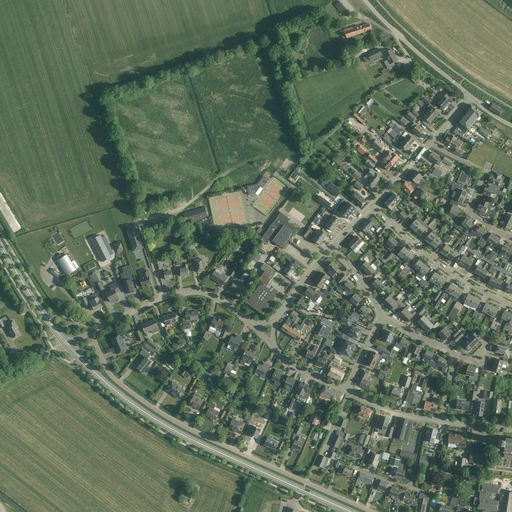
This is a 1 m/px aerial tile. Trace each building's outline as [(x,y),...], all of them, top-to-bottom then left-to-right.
[(348,11),(339,1),(335,5),(343,15),(348,11)] [(354,27),(344,30),(344,31),(346,38),(363,33),(364,36),(369,34),(368,31),(371,30),(369,24),(359,27),(358,26),(354,27)] [(381,55),(378,49),(367,55),(367,56),(362,58),(365,63),(370,60),(370,61),(381,55)] [(397,60),(391,50),(384,54),(388,60),(384,62),(388,69),(395,65),(394,62),(397,60)] [(441,100),(438,104),(441,106),(440,107),(444,110),(447,106),(446,105),(449,102),(446,99),(449,97),(443,92),(441,95),(442,96),(439,98),(441,100)] [(431,102),(423,95),(420,97),(423,100),(428,105),(431,102)] [(503,110),(493,104),(489,109),(499,116),(503,110)] [(425,110),(435,118),(439,113),(430,105),(428,107),(430,110),(428,112),(425,110)] [(472,105),(458,122),(459,122),(456,126),(465,133),(468,129),(469,129),(482,113),(472,105)] [(363,107),(358,112),(362,116),(367,110),(363,107)] [(407,112),(416,118),(419,115),(414,110),(411,113),(408,110),(407,112)] [(430,123),(435,118),(425,110),(420,116),(423,119),(424,118),(430,123)] [(416,118),(407,112),(404,115),(406,116),(412,122),(416,118)] [(417,126),(414,123),(410,128),(413,130),(412,130),(419,136),(423,131),(417,125),(417,126)] [(474,143),(478,138),(479,139),(486,132),(477,124),(472,130),(474,131),(468,138),(474,143)] [(396,133),(390,128),(387,132),(395,139),(398,135),(396,133)] [(406,139),(405,141),(410,146),(415,140),(408,134),(404,138),(406,139)] [(457,138),(450,135),(449,138),(448,137),(444,143),(455,148),(458,142),(456,141),(457,138)] [(405,151),(410,146),(405,141),(403,142),(402,141),(399,145),(405,151)] [(381,147),(376,142),(372,146),(378,151),(378,150),(380,152),(383,149),(381,147)] [(387,159),(393,164),(399,158),(393,153),(392,154),(389,152),(384,157),(386,158),(387,159)] [(436,164),(437,163),(439,165),(442,161),(443,160),(442,159),(440,158),(432,152),(428,158),(432,161),(436,164)] [(378,161),(370,154),(367,158),(374,165),(378,161)] [(442,159),(443,160),(442,161),(450,166),(452,162),(443,156),(442,159)] [(388,171),(393,164),(387,159),(386,158),(384,157),(380,161),(383,164),(382,165),(388,171)] [(431,174),(439,177),(442,172),(435,168),(431,174)] [(362,176),(354,169),(350,174),(358,181),(362,176)] [(372,179),(377,183),(381,178),(371,169),(367,174),(372,179)] [(420,175),(416,171),(410,177),(416,183),(420,180),(422,182),(428,176),(423,172),(420,175)] [(465,185),(470,174),(462,171),(457,182),(465,185)] [(496,185),(497,186),(501,179),(500,179),(502,175),(496,173),(494,176),(494,177),(492,176),(491,176),(488,182),(489,182),(488,185),(495,188),(496,185)] [(372,188),(377,183),(372,179),(367,174),(370,177),(365,182),(372,188)] [(269,180),(263,176),(257,184),(247,186),(249,195),(255,194),(260,187),(263,188),(269,180)] [(357,181),(354,178),(350,182),(354,185),(353,185),(360,191),(364,186),(357,181)] [(414,190),(406,182),(401,187),(410,195),(414,190)] [(329,184),(326,188),(337,197),(340,193),(329,184)] [(457,192),(454,199),(462,203),(467,193),(463,191),(464,188),(453,184),(451,188),(452,190),(457,192)] [(505,194),(502,192),(489,186),(488,189),(487,188),(486,190),(484,189),(482,194),(490,197),(490,196),(492,198),(494,194),(495,193),(504,197),(505,194)] [(314,189),(312,188),(311,189),(310,189),(307,193),(313,198),(316,194),(314,193),(315,192),(313,190),(314,189)] [(423,192),(419,188),(412,196),(416,200),(423,192)] [(366,202),(356,192),(350,197),(361,207),(366,202)] [(389,199),(396,205),(401,200),(394,194),(389,199)] [(320,196),(317,200),(328,208),(331,204),(320,196)] [(480,200),(478,205),(487,209),(490,210),(494,202),(484,198),(482,201),(480,200)] [(396,205),(389,199),(385,204),(393,212),(395,210),(393,208),(396,205)] [(344,200),(340,205),(351,214),(352,212),(355,209),(344,200)] [(458,204),(451,201),(448,207),(452,208),(449,213),(457,216),(459,211),(458,211),(459,208),(457,207),(458,204)] [(419,204),(414,209),(411,212),(414,215),(421,207),(419,204)] [(351,214),(340,205),(336,210),(347,219),(350,215),(351,214)] [(477,210),(480,211),(479,214),(487,217),(490,210),(487,209),(478,205),(477,207),(478,207),(477,210)] [(197,210),(184,214),(186,220),(186,221),(186,223),(187,223),(188,223),(192,222),(192,223),(193,226),(195,225),(200,224),(201,225),(203,231),(203,232),(204,232),(212,230),(213,229),(214,229),(211,220),(210,219),(209,219),(208,219),(208,216),(205,208),(197,210)] [(261,239),(260,240),(267,245),(271,239),(273,241),(281,247),(284,249),(290,240),(291,239),(294,235),(294,234),(297,229),(293,226),(288,222),(290,219),(281,212),(281,213),(272,225),(269,229),(269,228),(261,239)] [(407,216),(402,212),(398,216),(403,221),(407,216)] [(330,221),(336,226),(340,221),(333,216),(330,220),(327,218),(325,220),(329,222),(330,221)] [(428,226),(431,229),(434,224),(438,220),(436,217),(428,226)] [(463,227),(469,219),(467,218),(466,218),(464,217),(461,221),(459,224),(463,227)] [(410,227),(415,231),(423,222),(418,218),(410,227)] [(370,219),(365,224),(371,229),(373,227),(376,231),(379,228),(370,219)] [(469,219),(463,227),(464,227),(467,229),(465,233),(464,234),(467,235),(473,226),(471,224),(473,222),(469,219)] [(332,231),(336,226),(330,221),(329,222),(327,225),(323,223),(322,225),(326,228),(326,227),(332,231)] [(511,224),(505,221),(502,226),(509,229),(511,224)] [(428,227),(423,222),(415,231),(420,236),(426,229),(428,227)] [(369,231),(371,229),(365,224),(361,228),(372,240),(375,238),(369,231)] [(143,248),(136,226),(127,229),(134,251),(143,248)] [(481,228),(479,226),(477,229),(474,227),(470,234),(475,237),(476,235),(481,238),(486,230),(482,227),(481,228)] [(311,231),(308,228),(302,235),(306,238),(311,231)] [(385,232),(382,229),(377,235),(380,238),(385,232)] [(317,235),(323,240),(327,235),(320,230),(317,234),(314,232),(313,233),(316,236),(317,235)] [(433,231),(428,237),(425,240),(425,241),(426,240),(431,244),(436,237),(438,235),(433,231)] [(488,247),(489,247),(496,237),(491,234),(486,241),(491,244),(488,247)] [(112,258),(100,235),(91,240),(103,262),(112,258)] [(317,235),(316,236),(314,239),(312,238),(311,240),(313,241),(313,240),(319,245),(323,240),(317,235)] [(353,241),(358,246),(362,242),(357,236),(353,241)] [(398,243),(391,237),(386,243),(390,247),(388,249),(391,251),(393,249),(398,243)] [(436,237),(431,244),(436,248),(436,249),(442,241),(436,237)] [(500,240),(496,237),(489,247),(493,250),(495,247),(500,240)] [(354,250),(358,246),(353,241),(348,245),(354,250)] [(441,252),(446,256),(452,249),(447,245),(441,252),(441,253),(441,252)] [(498,257),(503,259),(508,248),(503,245),(499,253),(500,254),(498,257)] [(401,257),(403,259),(406,256),(409,252),(404,248),(399,254),(396,252),(393,255),(393,254),(387,261),(390,263),(391,262),(392,263),(392,262),(396,258),(398,260),(401,257)] [(511,249),(508,248),(503,259),(508,261),(509,258),(510,258),(511,252),(511,249)] [(459,252),(458,251),(456,250),(454,251),(452,249),(446,256),(451,260),(451,261),(455,257),(459,252)] [(473,250),(471,253),(476,256),(475,258),(478,260),(480,256),(477,255),(478,253),(473,250)] [(387,261),(393,254),(390,252),(386,257),(380,251),(378,253),(381,256),(387,262),(387,261)] [(492,251),(489,255),(488,254),(486,257),(490,260),(491,259),(492,258),(495,253),(492,251)] [(409,252),(406,256),(403,259),(406,261),(403,265),(405,266),(400,273),(402,275),(409,268),(407,266),(408,263),(409,263),(414,256),(409,252)] [(67,255),(66,254),(63,256),(63,257),(62,258),(61,255),(57,257),(59,260),(58,260),(58,261),(59,261),(66,272),(62,275),(54,269),(51,272),(58,278),(57,278),(58,280),(59,279),(62,281),(65,278),(63,276),(67,274),(68,275),(67,275),(68,275),(70,277),(73,275),(72,274),(73,273),(75,275),(78,273),(76,270),(77,270),(67,255)] [(285,265),(288,266),(294,271),(298,266),(289,260),(291,257),(286,254),(284,257),(289,260),(285,265)] [(464,266),(469,257),(468,258),(463,255),(462,257),(458,263),(464,266)] [(198,257),(191,259),(192,266),(193,268),(196,267),(198,272),(205,271),(204,267),(205,266),(204,263),(203,263),(202,260),(199,260),(198,257)] [(472,259),(469,257),(464,266),(469,269),(473,263),(470,261),(472,259)] [(415,275),(419,272),(424,265),(419,261),(419,260),(414,267),(412,270),(409,268),(402,275),(405,278),(411,271),(413,273),(416,269),(419,272),(416,274),(415,275)] [(489,260),(487,262),(492,265),(488,271),(491,273),(490,273),(494,266),(495,264),(493,262),(490,260),(489,260)] [(341,272),(332,262),(327,267),(330,270),(328,272),(332,277),(337,272),(339,274),(341,272)] [(365,272),(372,264),(370,262),(368,264),(366,262),(361,267),(365,272)] [(277,273),(264,263),(260,268),(265,272),(260,277),(263,280),(246,303),(249,305),(250,305),(262,314),(261,314),(262,315),(265,312),(264,311),(275,296),(276,297),(277,296),(266,287),(269,283),(268,283),(272,277),(273,278),(277,273)] [(479,276),(483,269),(481,268),(482,265),(479,263),(474,272),(479,276)] [(372,264),(365,272),(370,276),(373,273),(375,276),(381,270),(378,267),(375,271),(370,266),(372,264)] [(239,267),(235,265),(228,275),(232,277),(239,267)] [(424,276),(430,269),(429,269),(424,265),(419,272),(415,275),(421,280),(418,283),(421,286),(425,281),(422,278),(424,276)] [(129,266),(123,268),(127,281),(124,282),(124,283),(123,283),(125,288),(126,288),(127,293),(128,293),(129,294),(132,293),(131,292),(134,291),(130,279),(133,277),(129,266)] [(294,271),(288,266),(284,272),(287,274),(291,277),(294,271)] [(500,272),(501,269),(494,266),(490,273),(493,274),(495,270),(500,272)] [(170,267),(163,269),(166,280),(173,278),(170,267)] [(211,278),(222,285),(228,277),(216,269),(211,278)] [(388,277),(390,275),(383,269),(381,271),(388,277)] [(483,269),(479,276),(484,279),(488,272),(483,269)] [(503,270),(501,269),(500,272),(505,274),(505,276),(508,277),(510,273),(507,271),(507,270),(504,269),(503,270)] [(150,277),(147,270),(142,271),(142,272),(143,271),(144,275),(143,275),(144,277),(140,279),(143,287),(151,285),(149,278),(150,277)] [(318,278),(325,283),(327,280),(328,281),(329,279),(328,278),(329,277),(322,273),(318,278)] [(436,284),(440,277),(435,273),(430,280),(433,282),(436,284)] [(340,285),(342,283),(347,277),(343,274),(336,281),(340,285)] [(97,276),(91,279),(95,286),(96,285),(99,291),(104,289),(100,282),(97,276)] [(255,279),(251,276),(246,285),(250,287),(255,279)] [(488,284),(494,286),(497,279),(491,276),(488,284)] [(436,284),(433,288),(438,291),(433,299),(436,302),(433,306),(442,292),(439,290),(446,280),(440,277),(436,284)] [(325,283),(318,278),(314,284),(321,288),(322,289),(324,287),(323,286),(325,283)] [(228,288),(229,288),(239,294),(238,295),(241,291),(243,288),(238,285),(239,283),(239,281),(236,279),(234,279),(228,288)] [(340,285),(336,281),(334,279),(331,282),(337,288),(340,285)] [(377,289),(384,281),(382,279),(380,281),(378,279),(372,284),(377,289)] [(497,279),(494,286),(500,288),(503,281),(497,279)] [(384,281),(377,289),(381,293),(383,291),(385,293),(390,288),(388,286),(386,287),(382,283),(384,281)] [(428,283),(425,281),(421,286),(419,289),(421,291),(428,283)] [(342,283),(340,285),(337,288),(336,290),(342,295),(346,290),(348,293),(353,287),(354,286),(351,283),(350,284),(347,282),(345,285),(342,283)] [(120,291),(116,283),(109,287),(111,291),(106,293),(111,303),(114,301),(115,302),(116,302),(119,301),(119,300),(118,299),(119,298),(116,292),(120,291)] [(449,293),(452,295),(457,288),(452,284),(451,284),(446,291),(447,292),(445,294),(442,292),(433,306),(436,309),(445,296),(446,297),(449,293)] [(322,293),(316,289),(314,292),(309,288),(305,293),(316,302),(320,296),(322,293)] [(462,291),(457,288),(452,295),(458,299),(463,291),(462,291)] [(322,293),(329,298),(332,294),(325,289),(322,293)] [(384,301),(388,306),(393,300),(391,298),(394,295),(392,293),(384,301)] [(102,307),(96,294),(89,297),(91,301),(90,302),(92,305),(91,305),(95,311),(102,307)] [(361,299),(355,294),(351,299),(348,297),(344,303),(349,307),(353,303),(356,305),(361,299)] [(463,306),(469,309),(470,306),(473,301),(474,298),(469,295),(468,294),(463,306)] [(89,306),(85,298),(81,300),(85,308),(89,306)] [(388,306),(392,310),(396,306),(399,309),(405,302),(406,301),(405,300),(404,301),(401,298),(399,300),(399,299),(396,302),(393,300),(388,306)] [(474,298),(470,306),(476,309),(481,300),(480,300),(480,301),(474,298)] [(309,306),(300,300),(296,306),(303,310),(304,308),(307,309),(309,306)] [(451,318),(460,303),(456,301),(448,317),(451,318)] [(400,314),(404,318),(410,312),(408,310),(410,307),(408,305),(405,302),(399,309),(402,312),(400,314)] [(460,303),(451,318),(454,320),(462,305),(460,303)] [(482,312),(488,315),(492,307),(486,304),(486,303),(482,312)] [(365,308),(363,306),(361,309),(359,307),(352,314),(348,319),(349,321),(353,317),(354,318),(355,317),(357,318),(361,314),(364,316),(365,314),(367,316),(371,311),(366,307),(365,308)] [(420,316),(420,315),(425,310),(422,307),(417,312),(420,316)] [(492,307),(488,315),(491,316),(489,320),(493,322),(491,326),(494,328),(496,322),(493,321),(495,318),(494,317),(498,309),(492,307)] [(425,310),(420,315),(423,317),(418,322),(423,327),(429,321),(426,318),(428,316),(426,314),(428,313),(425,310)] [(505,312),(504,312),(500,322),(505,324),(510,314),(509,314),(509,313),(505,311),(505,312)] [(183,320),(184,330),(185,330),(190,329),(190,323),(190,320),(193,320),(193,321),(195,322),(197,322),(198,321),(198,320),(198,317),(198,312),(186,312),(186,317),(186,320),(183,320)] [(410,312),(404,318),(408,322),(416,314),(414,312),(412,314),(410,312)] [(177,321),(175,314),(164,318),(166,325),(177,321)] [(511,315),(510,314),(505,324),(506,324),(503,329),(509,332),(508,334),(510,335),(511,331),(511,326),(511,324),(511,315)] [(320,323),(332,328),(336,322),(329,318),(328,320),(323,317),(323,318),(320,323)] [(221,320),(217,318),(217,319),(214,318),(210,326),(216,329),(216,331),(215,332),(215,333),(216,334),(216,335),(217,336),(217,337),(218,337),(220,338),(221,337),(225,338),(228,331),(222,328),(224,322),(221,321),(221,320)] [(281,329),(287,333),(290,328),(287,326),(289,323),(291,320),(288,318),(286,321),(286,322),(285,324),(281,329)] [(159,331),(155,320),(142,325),(145,333),(152,330),(153,333),(159,331)] [(17,328),(13,321),(8,324),(10,327),(7,329),(13,338),(19,334),(16,328),(17,328)] [(429,321),(423,327),(428,332),(432,327),(434,330),(439,325),(437,322),(436,324),(434,322),(432,324),(429,321)] [(326,339),(332,328),(320,323),(315,333),(326,339)] [(351,326),(348,334),(353,336),(352,337),(356,339),(357,338),(358,339),(359,336),(360,337),(362,333),(361,333),(361,331),(351,326)] [(455,338),(460,332),(463,329),(462,327),(459,331),(457,329),(452,335),(455,338)] [(291,328),(287,333),(293,337),(296,332),(291,328)] [(450,335),(444,329),(439,334),(445,340),(450,335)] [(395,335),(386,330),(382,339),(390,343),(393,338),(396,340),(398,337),(394,335),(395,335)] [(471,337),(468,340),(474,346),(479,341),(475,337),(477,335),(473,330),(469,334),(471,337)] [(299,341),(302,336),(296,332),(293,337),(299,341)] [(460,332),(455,338),(453,339),(456,342),(463,335),(460,332)] [(122,339),(120,335),(112,339),(117,350),(116,350),(117,354),(126,350),(121,340),(122,339)] [(243,338),(239,336),(238,340),(232,337),(229,344),(234,346),(232,350),(236,352),(243,338)] [(324,344),(330,347),(333,341),(327,338),(324,344)] [(158,346),(149,339),(146,343),(155,349),(158,346)] [(410,342),(402,339),(401,341),(398,340),(395,346),(399,349),(401,346),(406,349),(410,342)] [(346,340),(343,347),(352,351),(353,350),(355,346),(354,346),(355,345),(346,340)] [(474,346),(468,340),(465,343),(463,341),(461,342),(469,351),(474,346)] [(155,350),(146,343),(143,347),(152,354),(155,350)] [(179,355),(190,350),(188,345),(187,346),(188,348),(186,348),(177,352),(179,355)] [(421,348),(415,345),(413,347),(410,346),(405,357),(408,359),(409,359),(412,353),(415,354),(413,356),(419,359),(421,356),(422,352),(423,352),(420,350),(421,348)] [(318,347),(315,346),(314,349),(313,348),(312,352),(308,350),(306,356),(312,359),(318,347)] [(508,349),(497,346),(495,352),(502,354),(501,357),(508,359),(509,354),(507,354),(508,349)] [(343,347),(340,353),(349,357),(350,356),(351,356),(352,352),(352,351),(343,347)] [(151,355),(143,349),(140,353),(146,358),(137,369),(143,373),(152,362),(148,359),(151,355)] [(257,351),(253,350),(252,353),(246,350),(241,360),(250,364),(257,351)] [(424,358),(422,361),(426,362),(426,363),(432,366),(435,359),(432,357),(433,354),(427,351),(425,354),(422,352),(421,356),(424,358),(423,358),(424,358)] [(369,358),(379,363),(382,357),(386,359),(391,362),(391,363),(393,358),(389,356),(387,355),(383,353),(381,356),(372,352),(369,358)] [(322,360),(319,358),(316,364),(323,367),(327,359),(331,361),(334,355),(330,353),(329,355),(325,353),(322,360)] [(342,359),(335,356),(333,360),(340,364),(342,359)] [(435,359),(432,366),(438,369),(439,365),(443,367),(442,371),(445,373),(449,366),(445,364),(447,361),(446,360),(447,359),(443,358),(443,359),(440,357),(438,361),(435,359)] [(378,366),(379,363),(369,358),(366,364),(376,369),(378,366)] [(494,365),(501,367),(505,368),(507,362),(503,361),(496,359),(494,365)] [(224,378),(228,380),(232,370),(234,365),(228,362),(224,372),(226,373),(224,378)] [(270,365),(267,364),(265,367),(259,365),(256,372),(261,374),(260,377),(264,379),(270,365)] [(501,367),(494,365),(492,371),(499,373),(503,374),(504,372),(500,371),(501,367)] [(336,368),(332,367),(327,376),(340,383),(345,373),(339,370),(339,371),(335,369),(336,368)] [(476,368),(468,367),(466,375),(470,376),(469,380),(476,381),(478,375),(474,374),(476,368)] [(206,369),(203,374),(212,380),(215,375),(206,369)] [(280,371),(276,369),(271,379),(275,381),(273,385),(280,387),(283,381),(280,380),(282,373),(279,372),(280,371)] [(228,380),(229,381),(233,383),(234,380),(236,377),(234,376),(235,374),(236,372),(232,370),(228,380)] [(369,372),(364,370),(362,373),(359,379),(362,381),(359,386),(364,388),(364,389),(368,391),(372,383),(365,380),(369,372)] [(398,375),(391,373),(390,377),(389,376),(387,382),(395,384),(398,375)] [(294,379),(288,376),(283,388),(284,389),(282,392),(288,395),(289,391),(291,391),(296,381),(294,380),(294,379)] [(405,376),(402,386),(408,388),(411,378),(405,376)] [(178,385),(172,381),(166,389),(179,398),(184,391),(177,386),(178,385)] [(295,397),(296,398),(297,398),(297,399),(297,400),(305,403),(306,399),(312,386),(306,384),(306,383),(304,382),(304,383),(301,382),(298,389),(298,390),(297,393),(295,397)] [(408,392),(406,399),(409,400),(408,401),(412,402),(415,393),(416,390),(417,385),(413,384),(410,392),(408,392)] [(344,394),(325,385),(320,396),(325,398),(326,396),(340,402),(344,394)] [(401,388),(394,386),(391,396),(394,397),(394,398),(397,399),(398,398),(399,398),(401,392),(400,392),(401,388)] [(415,393),(412,402),(416,403),(416,402),(419,403),(422,392),(421,392),(416,390),(415,393)] [(483,394),(483,399),(491,400),(493,392),(488,391),(487,395),(483,394)] [(198,410),(199,409),(203,401),(198,398),(198,399),(193,397),(189,405),(193,407),(198,410)] [(429,411),(432,399),(431,403),(426,401),(423,409),(429,411)] [(432,399),(429,411),(435,412),(438,401),(432,399)] [(485,400),(478,399),(476,415),(482,416),(485,400)] [(511,401),(507,401),(507,403),(501,402),(501,400),(494,399),(494,401),(494,404),(493,412),(500,413),(500,407),(506,408),(510,408),(511,401)] [(470,402),(458,400),(456,409),(468,411),(470,402)] [(214,410),(216,405),(216,404),(215,403),(214,403),(213,403),(212,404),(211,403),(209,408),(206,415),(213,419),(214,418),(216,419),(218,415),(220,416),(219,417),(223,419),(226,412),(223,410),(221,409),(219,413),(214,410)] [(372,411),(361,406),(358,414),(369,418),(372,411)] [(321,414),(313,411),(309,422),(317,425),(321,414)] [(349,419),(341,416),(337,426),(345,429),(349,419)] [(378,423),(377,428),(378,428),(385,430),(385,432),(388,433),(387,435),(392,436),(394,428),(390,427),(389,428),(388,428),(387,427),(389,418),(381,416),(379,423),(378,423)] [(239,421),(240,419),(236,418),(235,421),(232,419),(229,427),(233,429),(232,430),(238,433),(239,430),(242,432),(245,424),(239,421)] [(394,434),(393,438),(395,439),(403,441),(408,442),(410,436),(409,436),(409,435),(410,433),(411,432),(410,432),(411,429),(411,428),(412,426),(412,424),(413,423),(413,422),(414,422),(409,420),(408,420),(409,420),(402,418),(401,418),(401,420),(398,420),(394,434)] [(257,438),(261,429),(254,426),(251,432),(250,435),(257,438)] [(438,430),(429,428),(428,430),(427,430),(426,434),(427,434),(425,441),(424,441),(422,446),(427,447),(428,442),(434,443),(436,435),(438,430)] [(343,433),(337,431),(331,445),(334,446),(331,451),(328,457),(333,459),(338,448),(337,448),(340,442),(341,439),(341,438),(343,433)] [(370,436),(365,434),(360,446),(366,447),(367,444),(370,436)] [(448,443),(448,447),(456,448),(456,446),(459,447),(460,447),(465,447),(466,441),(461,440),(461,435),(449,434),(449,439),(448,443)] [(295,440),(292,448),(295,450),(295,449),(297,450),(300,451),(305,440),(297,436),(296,440),(295,440)] [(506,438),(506,437),(505,438),(506,439),(505,441),(499,440),(498,446),(505,447),(504,449),(503,450),(504,450),(505,450),(505,451),(505,453),(503,453),(502,458),(503,458),(504,458),(508,459),(507,459),(508,459),(511,459),(511,439),(511,438),(510,438),(510,439),(506,438)] [(277,442),(268,438),(265,445),(273,449),(275,445),(278,447),(278,448),(281,450),(284,442),(281,441),(280,443),(277,442)] [(364,451),(352,446),(349,454),(361,459),(364,451)] [(476,462),(478,453),(471,452),(470,461),(476,462)] [(380,455),(373,453),(371,458),(370,458),(369,461),(370,461),(369,464),(376,466),(380,455)] [(484,454),(478,453),(476,462),(483,463),(484,454)] [(329,458),(321,455),(317,465),(324,468),(329,458)] [(391,458),(389,465),(395,466),(398,467),(397,469),(395,476),(403,478),(405,471),(401,470),(402,465),(399,464),(400,462),(400,460),(401,457),(396,456),(395,459),(391,458)] [(345,468),(341,467),(340,470),(344,472),(343,474),(350,477),(352,471),(345,468)] [(375,477),(360,472),(356,483),(360,485),(361,481),(372,485),(375,477)] [(390,484),(377,478),(374,485),(378,487),(378,489),(384,492),(386,487),(389,488),(390,484)] [(482,482),(477,508),(497,511),(502,511),(501,511),(511,511),(511,507),(511,490),(505,490),(501,489),(501,485),(482,482)] [(390,492),(388,496),(392,498),(393,499),(395,500),(396,499),(396,500),(396,499),(400,501),(400,500),(402,494),(399,493),(400,490),(392,487),(390,492)] [(402,494),(400,500),(403,500),(403,501),(410,503),(409,504),(417,506),(418,499),(415,498),(416,495),(412,494),(412,495),(409,495),(405,494),(405,495),(402,494)] [(429,495),(420,494),(419,499),(419,500),(417,511),(420,511),(424,511),(427,501),(428,502),(429,495)] [(449,511),(450,511),(453,511),(453,510),(454,506),(455,502),(456,497),(452,497),(450,507),(441,505),(439,511),(449,511)]
